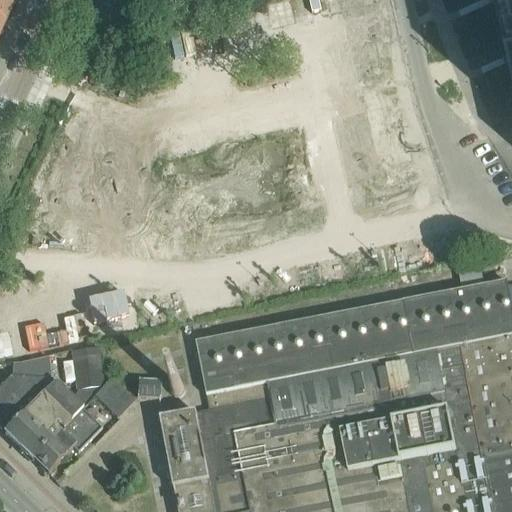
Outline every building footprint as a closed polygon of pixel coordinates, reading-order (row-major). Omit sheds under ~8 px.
[(14,2),(7,0),(0,0),(0,22),(4,24),(14,2)] [(91,15),(85,28),(111,40),(121,29),(138,8),(120,0),(97,0),(98,0),(91,15)] [(309,0),(300,2),(302,11),(311,9),(309,0)] [(342,0),(344,8),(380,0),(342,0)] [(385,0),(380,0),(344,8),(347,22),(388,13),(385,0)] [(511,0),(498,0),(502,18),(509,17),(511,29),(505,31),(506,33),(508,42),(509,46),(508,46),(509,48),(510,48),(511,57),(511,61),(508,62),(508,65),(509,65),(511,74),(511,77),(511,78),(511,81),(511,80),(511,0)] [(388,13),(347,22),(350,36),(392,27),(388,13)] [(320,20),(310,22),(312,30),(322,28),(320,20)] [(392,27),(350,36),(354,53),(395,43),(392,27)] [(322,28),(312,30),(314,39),(323,37),(322,28)] [(395,43),(354,53),(357,67),(398,57),(395,43)] [(82,71),(91,52),(78,46),(69,65),(82,71)] [(327,50),(317,52),(319,61),(329,59),(327,50)] [(398,57),(357,67),(360,81),(402,71),(398,57)] [(329,59),(319,61),(321,70),(331,68),(329,59)] [(402,71),(360,81),(365,99),(406,89),(402,71)] [(333,78),(324,80),(326,89),(335,87),(333,78)] [(335,87),(326,89),(328,98),(337,96),(335,87)] [(54,151),(33,202),(94,227),(97,218),(110,223),(106,232),(115,235),(136,230),(134,223),(148,220),(150,227),(167,223),(165,216),(179,213),(180,220),(197,216),(195,209),(209,206),(211,213),(241,206),(243,216),(260,212),(258,202),(272,199),(274,209),(291,206),(288,196),(302,192),(304,202),(322,198),(319,189),(333,185),(335,195),(373,187),(371,177),(389,172),(391,182),(408,178),(406,169),(423,165),(414,128),(408,130),(404,110),(334,126),(335,132),(135,178),(104,165),(106,160),(69,145),(64,156),(54,151)] [(101,389),(96,350),(73,354),(78,392),(101,389)] [(277,424),(149,449),(154,476),(162,474),(169,511),(411,511),(392,409),(447,398),(438,350),(270,383),(277,424)] [(78,392),(70,400),(54,384),(10,379),(0,388),(0,418),(11,428),(4,435),(32,462),(81,411),(94,398),(97,396),(101,391),(101,389),(78,392)] [(134,404),(110,381),(101,391),(97,396),(94,398),(109,412),(118,420),(134,404)] [(162,384),(138,383),(137,398),(161,400),(162,384)] [(78,456),(102,431),(81,411),(32,462),(47,477),(72,451),(78,456)] [(511,511),(511,458),(467,465),(469,473),(474,475),(469,490),(470,497),(460,493),(457,502),(442,497),(440,502),(422,496),(421,500),(422,511),(511,511)] [(134,487),(122,474),(113,483),(124,496),(134,487)]
